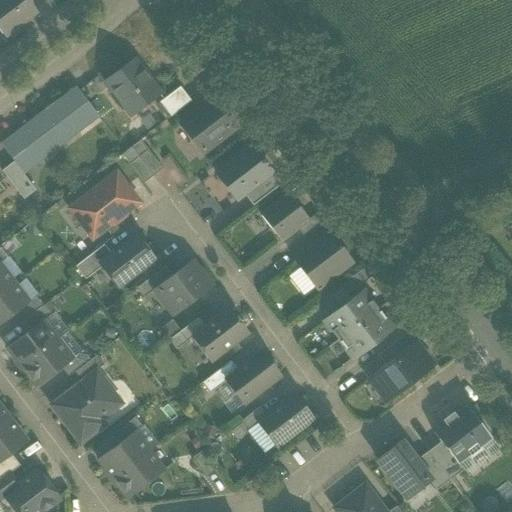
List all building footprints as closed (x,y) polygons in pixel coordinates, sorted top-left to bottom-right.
[(0,0),(0,30),(4,36),(35,12),(26,0),(0,0)] [(133,61),(104,83),(131,117),(159,95),(133,61)] [(72,87),(19,129),(44,160),(97,118),(72,87)] [(179,87),(159,103),(170,118),(190,102),(179,87)] [(180,125),(202,154),(236,127),(214,99),(180,125)] [(19,129),(0,143),(0,146),(24,177),(44,160),(19,129)] [(210,171),(233,198),(271,170),(249,140),(210,171)] [(162,169),(140,141),(130,148),(152,176),(162,169)] [(152,176),(130,148),(121,155),(143,184),(152,176)] [(115,174),(69,210),(81,225),(81,228),(86,235),(89,235),(92,239),(138,203),(115,174)] [(288,195),(260,216),(279,241),(296,228),(307,220),(288,195)] [(316,214),(307,220),(296,228),(304,238),(323,223),(316,214)] [(293,261),(315,290),(351,262),(329,234),(293,261)] [(111,255),(99,264),(101,267),(117,288),(153,260),(135,236),(111,255)] [(103,245),(75,267),(84,280),(101,267),(99,264),(111,255),(103,245)] [(172,276),(153,290),(172,316),(210,287),(191,261),(172,276)] [(0,293),(13,283),(0,266),(0,293)] [(165,266),(136,288),(143,298),(153,290),(172,276),(165,266)] [(339,286),(347,295),(371,276),(365,267),(339,286)] [(13,283),(0,293),(0,323),(16,311),(27,302),(13,283)] [(362,291),(323,321),(330,332),(337,341),(377,310),(362,291)] [(36,296),(28,303),(27,302),(16,311),(24,320),(43,306),(36,296)] [(43,306),(24,320),(31,330),(42,321),(50,315),(43,306)] [(204,328),(192,338),(210,361),(246,333),(228,310),(204,328)] [(377,310),(337,341),(344,349),(352,359),(379,339),(391,329),(377,310)] [(197,319),(169,340),(176,350),(192,338),(204,328),(197,319)] [(31,330),(6,349),(21,368),(57,340),(42,321),(31,330)] [(398,324),(391,329),(379,339),(386,348),(405,333),(398,324)] [(412,339),(364,373),(385,401),(432,367),(412,339)] [(57,340),(21,368),(35,387),(60,368),(71,359),(57,340)] [(71,359),(60,368),(67,377),(90,360),(82,351),(71,359)] [(237,371),(224,380),(225,381),(243,404),(279,376),(261,353),(237,371)] [(96,356),(74,373),(81,382),(95,371),(103,365),(96,356)] [(230,361),(201,383),(209,394),(225,381),(224,380),(237,371),(230,361)] [(81,382),(50,406),(79,444),(104,425),(100,420),(120,404),(95,371),(81,382)] [(267,416),(257,423),(275,447),(312,419),(294,395),(267,416)] [(260,407),(241,421),(247,430),(257,423),(267,416),(260,407)] [(466,407),(454,416),(452,413),(441,421),(444,424),(432,433),(439,442),(456,465),(458,464),(467,457),(468,458),(481,449),(480,447),(490,439),(466,407)] [(0,425),(8,419),(0,408),(0,425)] [(134,417),(115,432),(122,441),(133,433),(141,427),(134,417)] [(8,419),(0,425),(0,460),(9,454),(25,441),(8,419)] [(148,452),(133,433),(122,441),(98,460),(112,479),(148,452)] [(416,461),(401,442),(376,461),(405,499),(429,481),(430,480),(416,461)] [(456,465),(439,442),(427,452),(449,481),(463,470),(458,464),(456,465)] [(148,452),(112,479),(127,498),(163,471),(148,452)] [(215,471),(200,452),(191,459),(206,478),(215,471)] [(449,481),(427,452),(416,461),(430,480),(429,481),(436,491),(449,481)] [(9,454),(0,460),(0,480),(9,474),(19,466),(9,454)] [(17,485),(3,496),(4,497),(15,511),(41,511),(58,499),(36,471),(17,485)] [(9,474),(0,480),(0,499),(4,497),(3,496),(17,485),(9,474)] [(384,511),(364,485),(333,509),(336,511),(384,511)]
